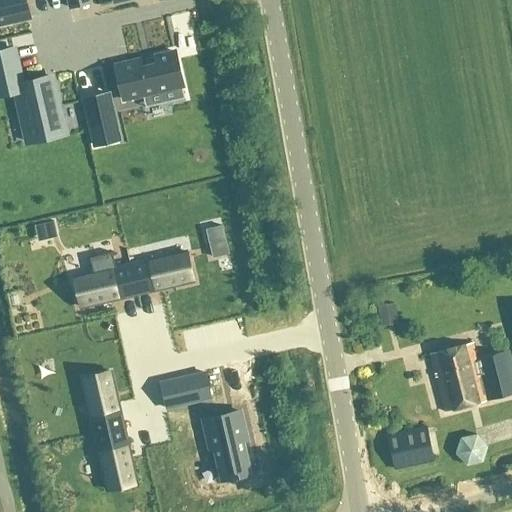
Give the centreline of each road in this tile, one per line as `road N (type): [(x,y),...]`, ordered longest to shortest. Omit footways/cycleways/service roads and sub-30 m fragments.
road 1 (unclassified): [(329,334),(270,0)]
road 2 (residential): [(329,334),(181,364),(150,346)]
road 3 (unclassified): [(360,511),(329,334)]
road 4 (residential): [(211,0),(83,27),(65,49)]
